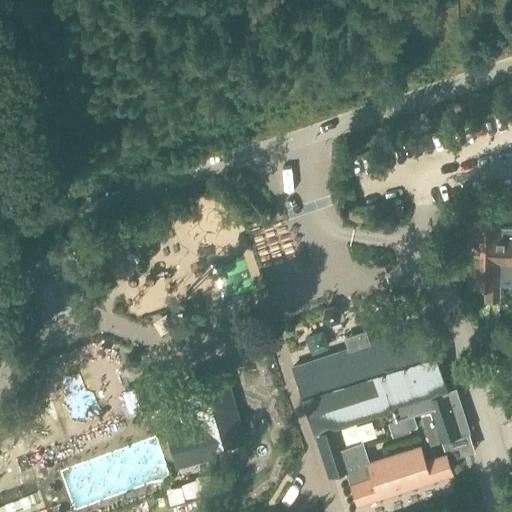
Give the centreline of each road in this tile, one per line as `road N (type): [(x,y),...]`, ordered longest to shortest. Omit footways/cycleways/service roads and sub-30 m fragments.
road 1 (unclassified): [(0,244),(511,75)]
road 2 (track): [(0,88),(47,229)]
